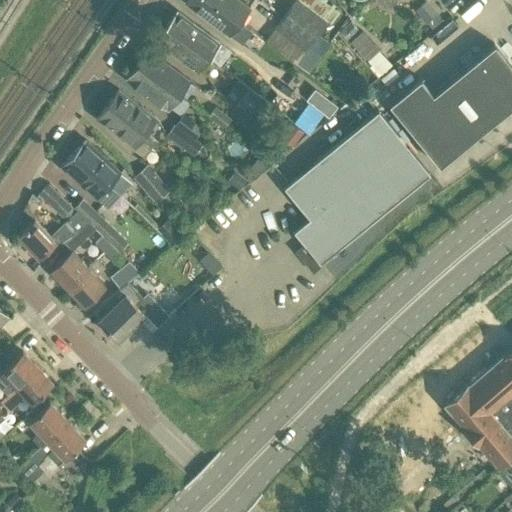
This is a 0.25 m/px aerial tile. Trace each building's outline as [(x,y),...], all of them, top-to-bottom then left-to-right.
[(239,21),(211,0),(183,0),(184,0),(229,35),(239,21)] [(211,0),(239,21),(250,7),(240,0),(211,0)] [(293,0),(264,39),(273,45),(296,62),(305,49),(317,58),(330,42),(318,33),(327,21),(329,23),(339,10),(326,0),(293,0)] [(425,0),(411,0),(410,2),(422,16),(432,8),(425,0)] [(166,24),(207,56),(219,41),(177,10),(166,24)] [(431,28),(443,19),(438,13),(427,22),(431,28)] [(207,56),(166,24),(155,39),(196,70),(207,56)] [(350,42),(366,60),(380,48),(363,30),(350,42)] [(439,164),(504,111),(503,110),(511,103),(511,64),(494,42),(432,92),(420,76),(388,102),(439,164)] [(148,48),(137,63),(178,95),(190,79),(148,48)] [(392,63),(385,56),(374,68),(380,74),(392,63)] [(178,95),(137,63),(125,78),(167,109),(178,95)] [(264,98),(238,78),(224,97),(250,116),(264,98)] [(314,87),(306,98),(328,115),(337,103),(314,87)] [(118,88),(107,103),(146,132),(157,117),(118,88)] [(291,120),(300,108),(278,92),(269,103),(291,120)] [(146,132),(107,103),(96,118),(134,147),(144,155),(150,146),(154,149),(160,141),(146,132)] [(378,109),(285,184),(311,216),(295,229),(320,259),(429,172),(378,109)] [(182,112),(175,121),(196,136),(202,127),(182,112)] [(196,136),(175,121),(166,134),(193,154),(201,143),(195,137),(196,136)] [(292,145),(303,131),(291,122),(280,136),(292,145)] [(283,145),(262,127),(253,138),(274,156),(283,145)] [(85,138),(73,151),(108,184),(118,194),(130,182),(119,173),(121,171),(85,138)] [(108,184),(73,151),(60,164),(96,198),(106,207),(118,194),(108,184)] [(257,155),(248,168),(257,175),(266,163),(257,155)] [(170,189),(147,163),(133,175),(155,202),(170,189)] [(71,205),(48,183),(39,192),(62,214),(71,205)] [(82,197),(73,206),(79,211),(88,220),(95,227),(102,234),(111,243),(112,243),(120,236),(103,219),(104,218),(82,197)] [(79,211),(54,236),(57,239),(55,240),(60,246),(70,237),(88,220),(79,211)] [(57,239),(54,236),(35,216),(17,234),(38,256),(55,240),(57,239)] [(171,245),(181,236),(167,219),(157,228),(171,245)] [(88,220),(70,237),(77,244),(95,227),(88,220)] [(111,243),(102,234),(94,242),(103,250),(111,243)] [(111,243),(103,250),(112,259),(120,251),(112,243),(111,243)] [(88,266),(87,265),(71,249),(50,269),(67,286),(88,266)] [(88,266),(67,286),(84,303),(105,283),(96,274),(105,265),(96,256),(87,265),(88,266)] [(127,280),(128,281),(140,270),(129,259),(109,274),(120,287),(127,280)] [(127,280),(120,287),(102,304),(107,309),(98,318),(118,339),(145,314),(135,303),(142,296),(128,281),(127,280)] [(0,322),(8,314),(0,305),(0,322)] [(511,345),(467,384),(467,383),(445,402),(497,463),(511,450),(511,435),(510,434),(511,432),(511,345)] [(22,349),(2,367),(0,364),(0,385),(7,393),(16,384),(37,365),(22,349)] [(16,384),(7,393),(1,399),(9,408),(25,394),(31,399),(52,380),(37,365),(16,384)] [(45,438),(69,418),(52,400),(29,421),(37,429),(29,436),(38,444),(45,437),(45,438)] [(38,463),(48,453),(58,463),(86,436),(69,418),(45,438),(35,448),(17,464),(33,480),(44,469),(38,463)] [(11,507),(21,498),(16,493),(6,502),(11,507)]
